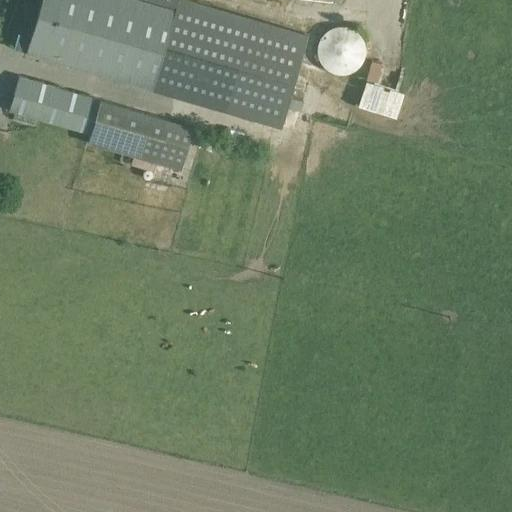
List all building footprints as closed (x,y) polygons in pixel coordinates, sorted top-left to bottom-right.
[(41,0),(26,53),(285,129),(313,33),(198,0),(179,0),(177,6),(159,0),(41,0)] [(378,48),(378,47),(378,46),(378,45),(378,44),(378,43),(378,42),(377,42),(377,41),(377,40),(377,39),(377,38),(376,38),(376,37),(376,36),(375,35),(375,34),(375,33),(374,33),(374,32),(373,31),(373,30),(372,30),(372,29),(371,29),(371,28),(370,28),(370,27),(369,26),(368,25),(367,24),(366,24),(366,23),(365,23),(364,22),(363,22),(362,21),(361,21),(361,20),(360,20),(359,20),(358,19),(357,19),(356,19),(355,19),(354,18),(353,18),(352,18),(351,18),(350,18),(349,18),(348,18),(347,18),(346,18),(345,18),(344,18),(343,18),(343,19),(342,19),(341,19),(340,19),(339,19),(339,20),(338,20),(337,20),(336,21),(335,21),(335,22),(334,22),(333,22),(333,23),(332,23),(331,24),(330,24),(330,25),(329,25),(329,26),(328,26),(328,27),(327,27),(327,28),(326,28),(326,29),(325,30),(325,31),(324,31),(324,32),(323,33),(323,34),(322,34),(322,35),(322,36),(321,37),(321,38),(321,39),(320,40),(320,41),(320,42),(320,43),(320,44),(320,45),(320,46),(319,46),(320,47),(319,48),(320,49),(320,50),(320,51),(320,52),(320,53),(320,54),(320,55),(321,55),(321,56),(321,57),(321,58),(322,58),(322,59),(322,60),(323,60),(323,61),(323,62),(324,62),(324,63),(325,64),(325,65),(326,65),(326,66),(327,66),(327,67),(328,67),(328,68),(329,69),(330,69),(330,70),(331,70),(331,71),(332,71),(333,72),(334,72),(335,73),(336,73),(336,74),(337,74),(338,74),(339,75),(340,75),(341,75),(342,76),(343,76),(344,76),(345,76),(346,76),(347,76),(348,76),(349,76),(350,76),(351,76),(352,76),(353,76),(354,76),(355,76),(356,76),(356,75),(357,75),(358,75),(359,75),(359,74),(360,74),(361,74),(362,73),(363,73),(363,72),(364,72),(365,72),(365,71),(366,71),(367,70),(368,70),(368,69),(369,69),(369,68),(370,67),(371,66),(372,65),(372,64),(373,64),(373,63),(374,63),(374,62),(374,61),(375,61),(375,60),(375,59),(376,59),(376,58),(376,57),(377,56),(377,55),(377,54),(377,53),(378,52),(378,51),(378,50),(378,49),(378,48)] [(198,126),(19,73),(8,110),(94,136),(92,142),(185,169),(198,126)] [(415,122),(422,95),(382,83),(374,110),(415,122)] [(223,133),(221,149),(235,151),(237,136),(223,133)] [(24,154),(0,147),(0,183),(15,188),(24,154)]
